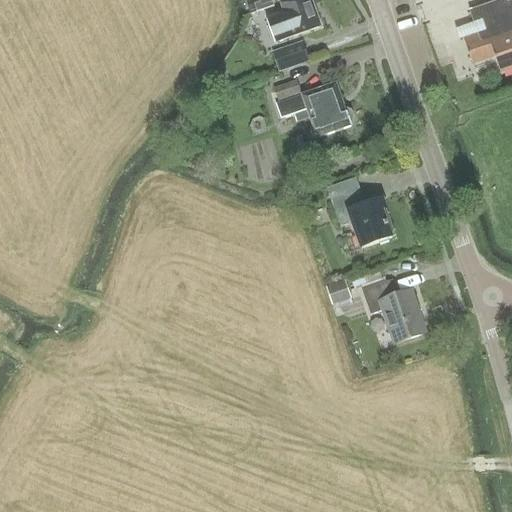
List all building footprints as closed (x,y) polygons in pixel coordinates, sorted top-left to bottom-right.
[(293,0),(281,4),(284,12),(267,18),(276,43),(293,37),(321,28),(311,0),(293,0)] [(511,1),(508,3),(506,0),(502,0),(470,11),(478,35),(464,40),(473,64),(495,57),(501,75),(511,70),(511,1)] [(303,41),(273,51),(280,71),(310,61),(303,41)] [(274,90),(278,101),(301,93),(297,82),(274,90)] [(345,109),(336,84),(276,106),(282,120),(295,115),(296,125),(311,121),(317,139),(352,126),(352,125),(354,120),(351,112),(346,110),(346,108),(345,109)] [(387,210),(383,200),(361,208),(355,192),(331,201),(341,228),(353,223),(362,249),(392,238),(383,212),(387,210)] [(333,305),(351,298),(344,280),(326,287),(333,305)] [(395,297),(390,282),(362,291),(371,315),(383,311),(395,345),(426,334),(411,292),(395,297)]
